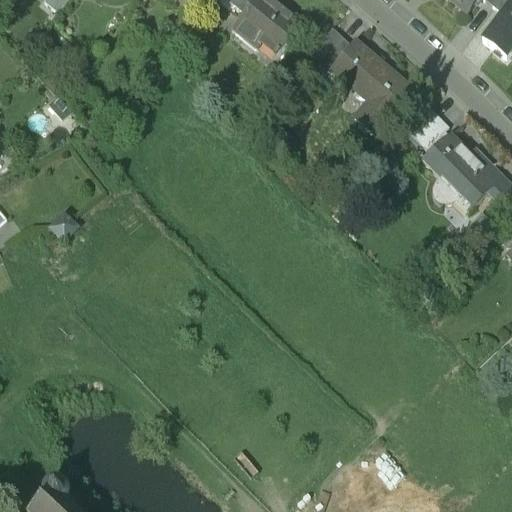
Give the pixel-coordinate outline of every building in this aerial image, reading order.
[(68,0),(45,0),(44,3),(58,14),(68,0)] [(256,0),(227,0),(246,14),(256,0)] [(256,0),(246,14),(233,31),(255,49),(264,39),(281,52),(301,27),(275,6),(278,3),(273,0),(256,0)] [(477,0),(447,0),(467,14),(477,0)] [(511,0),(500,0),(493,10),(503,17),(511,4),(511,0)] [(511,4),(503,17),(483,43),(506,61),(511,53),(511,4)] [(342,39),(322,62),(332,71),(352,48),(342,39)] [(390,79),(354,48),(356,45),(355,44),(352,48),(332,71),(331,73),(344,84),(346,81),(371,102),(354,122),(372,137),(386,120),(411,91),(393,76),(390,79)] [(431,113),(408,136),(425,153),(431,148),(445,135),(449,131),(431,113)] [(445,135),(431,148),(436,153),(423,165),(439,182),(435,185),(433,190),(432,196),(434,201),(438,205),(443,207),(448,207),(454,205),(460,201),(461,202),(466,198),(477,209),(503,183),(484,164),(479,169),(450,139),(449,140),(445,135)] [(79,234),(65,220),(52,234),(66,248),(79,234)] [(43,508),(44,511),(70,511),(71,511),(72,505),(71,499),(67,494),(62,491),(56,491),(50,492),(45,496),(43,502),(43,508)]
